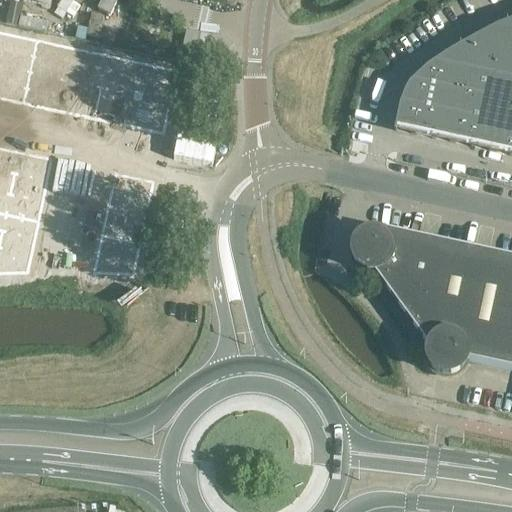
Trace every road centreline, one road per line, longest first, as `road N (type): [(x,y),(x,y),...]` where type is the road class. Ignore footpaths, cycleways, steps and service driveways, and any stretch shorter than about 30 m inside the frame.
road 1 (unknown): [(343,175),(338,272),(368,300),(400,363),(437,402),(511,417)]
road 2 (unknown): [(232,193),(154,189),(120,197),(93,210),(47,268),(0,277)]
road 3 (unclassified): [(511,213),(305,166),(259,170)]
road 4 (primary): [(229,368),(201,379),(139,428),(0,424)]
road 5 (secondary): [(493,471),(339,436)]
road 6 (secondary): [(351,511),(381,500),(502,511)]
road 7 (secondary): [(493,471),(341,457)]
road 8 (primary): [(341,457),(326,451),(308,414),(288,396),(262,386),(227,388)]
road 9 (tertiary): [(259,170),(258,31)]
road 10 (primary): [(46,462),(170,488)]
road 11 (unclassified): [(258,31),(331,23),(377,0)]
road 12 (primary): [(46,462),(168,468)]
